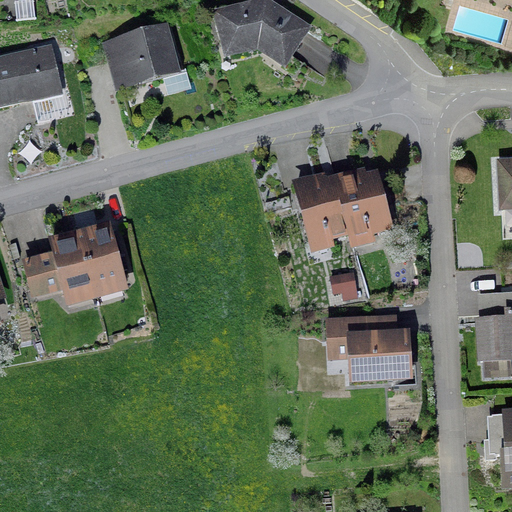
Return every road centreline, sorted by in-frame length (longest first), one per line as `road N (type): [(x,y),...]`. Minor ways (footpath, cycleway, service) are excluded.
road 1 (residential): [(429,101),(0,209)]
road 2 (residential): [(429,101),(455,511)]
road 3 (residential): [(318,0),(392,50),(429,101)]
